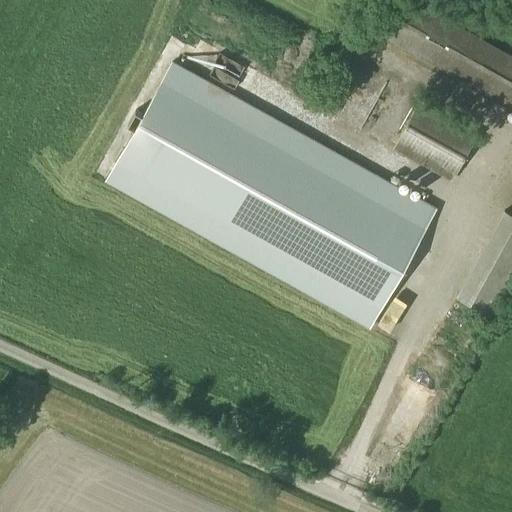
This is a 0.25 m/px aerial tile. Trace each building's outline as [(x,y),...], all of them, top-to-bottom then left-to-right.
[(511,57),(408,0),(395,0),(376,36),(511,111),(511,57)] [(215,55),(210,68),(236,78),(241,65),(215,55)] [(164,64),(97,184),(366,333),(433,213),(164,64)] [(245,71),(237,84),(266,101),(274,88),(245,71)] [(390,79),(393,91),(407,87),(404,75),(390,79)] [(418,104),(391,151),(449,183),(476,136),(418,104)] [(511,218),(503,213),(456,298),(492,318),(511,281),(511,218)] [(435,354),(450,359),(459,332),(444,327),(435,354)]
